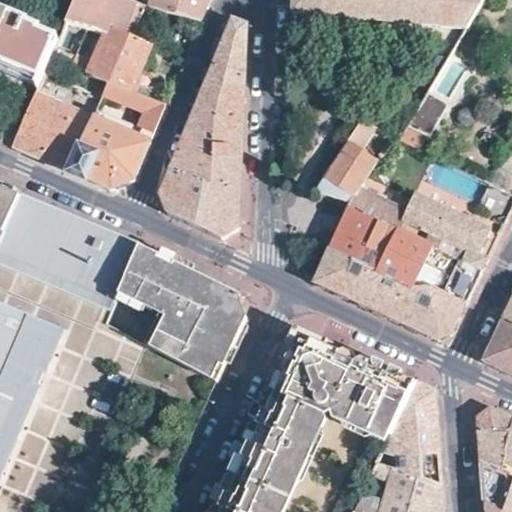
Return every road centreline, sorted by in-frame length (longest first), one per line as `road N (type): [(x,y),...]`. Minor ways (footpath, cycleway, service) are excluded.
road 1 (residential): [(269,0),(275,277)]
road 2 (residential): [(184,511),(293,285)]
road 3 (residential): [(227,0),(138,213)]
road 4 (residential): [(293,285),(460,362)]
road 5 (residential): [(138,213),(275,277)]
road 6 (residential): [(460,362),(452,386),(465,511)]
road 7 (residential): [(0,155),(138,213)]
road 8 (residential): [(460,362),(511,251)]
